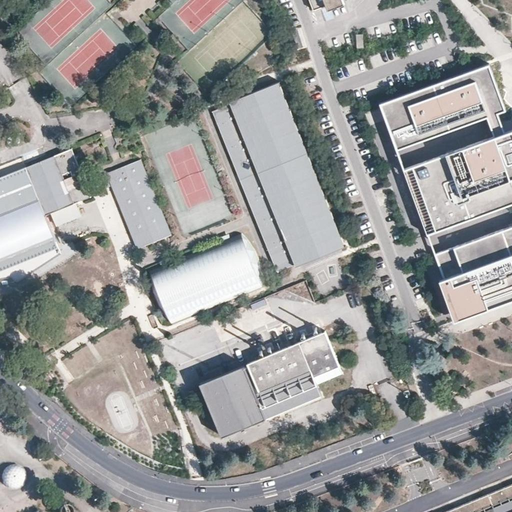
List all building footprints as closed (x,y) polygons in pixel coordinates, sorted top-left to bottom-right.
[(511,134),(504,137),(497,117),(506,113),(488,66),(379,106),(396,153),(485,120),(492,139),(409,171),(431,232),(511,201),(511,224),(434,255),(444,281),(434,285),(450,326),(511,306),(511,134)] [(345,244),(279,79),(229,100),(230,102),(211,109),(252,210),(276,268),(294,261),(296,264),(345,244)] [(26,165),(46,213),(52,211),(77,201),(91,195),(90,193),(105,187),(100,174),(85,180),(82,173),(72,147),(26,165)] [(105,172),(110,185),(136,247),(171,233),(140,157),(126,163),(105,171),(105,172)] [(0,269),(58,246),(46,213),(26,165),(0,175),(0,269)] [(105,172),(100,174),(105,187),(110,185),(105,172)] [(77,201),(52,211),(58,225),(83,215),(77,201)] [(166,315),(173,322),(264,285),(264,276),(262,263),(257,250),(249,238),(243,232),(151,269),(151,277),(153,290),(159,304),(166,315)] [(344,372),(325,329),(248,361),(254,374),(250,375),(244,362),(200,381),(224,435),(323,393),(318,383),(344,372)] [(389,347),(384,334),(379,337),(383,350),(389,347)] [(12,465),(8,467),(5,470),(3,473),(3,477),(3,481),(5,484),(7,487),(11,489),(15,489),(19,489),(22,487),(25,484),(26,480),(27,476),(26,472),(23,469),(20,466),(16,465),(12,465)] [(511,484),(445,511),(481,511),(511,499),(511,484)] [(511,511),(511,499),(481,511),(511,511)]
